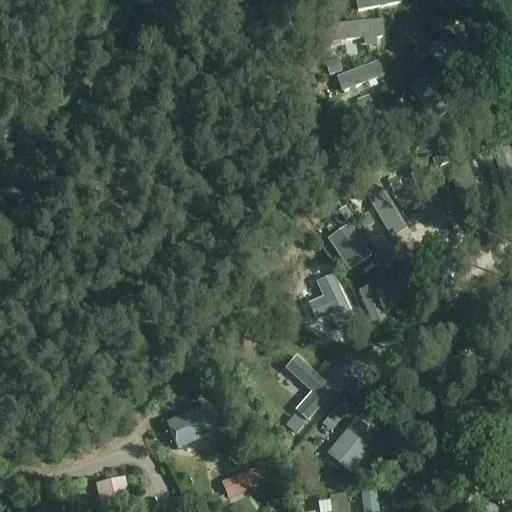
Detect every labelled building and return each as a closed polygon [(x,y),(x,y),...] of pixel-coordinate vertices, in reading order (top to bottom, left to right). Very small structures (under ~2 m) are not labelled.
[(366,99),(356,102),(359,111),(369,107),(366,99)] [(493,156),(505,205),(511,202),(511,159),(510,160),(508,152),(493,156)] [(370,233),(364,223),(357,228),(363,238),(370,233)] [(406,267),(393,273),(398,285),(411,280),(406,267)] [(283,328),(315,296),(299,281),(267,312),(283,328)] [(300,365),(291,376),(312,395),(295,413),(306,423),(332,394),(300,365)] [(237,398),(274,405),(276,392),(240,384),(237,398)] [(170,425),(180,448),(221,431),(211,408),(170,425)] [(296,420),(286,412),(278,423),(288,430),(296,420)] [(337,456),(324,445),(333,435),(317,420),(285,455),(314,481),(337,456)] [(263,465),(220,484),(228,500),(270,481),(263,465)] [(129,511),(123,480),(96,485),(101,511),(129,511)]
